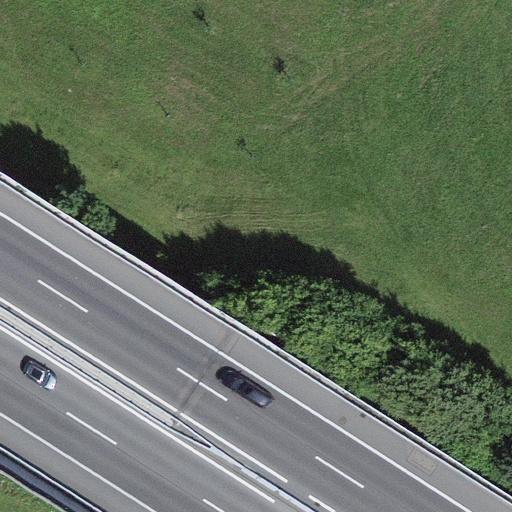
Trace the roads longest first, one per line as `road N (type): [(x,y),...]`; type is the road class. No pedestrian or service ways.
road 1 (motorway): [(414,511),(0,244)]
road 2 (motorway): [(0,364),(230,511)]
